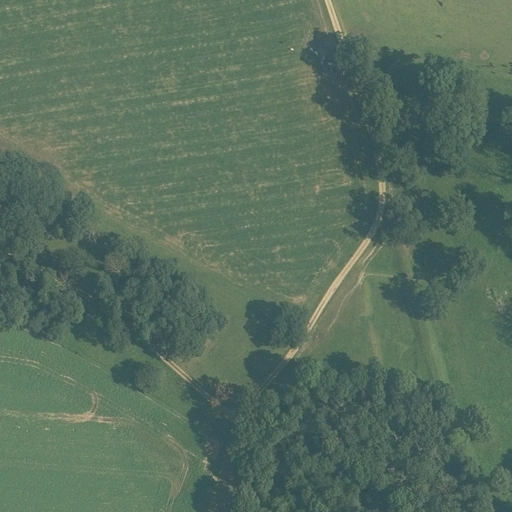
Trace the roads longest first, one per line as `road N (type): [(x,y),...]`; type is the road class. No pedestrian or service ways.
road 1 (track): [(325,0),(383,207),(312,327),(235,422)]
road 2 (track): [(235,422),(88,302),(0,258)]
